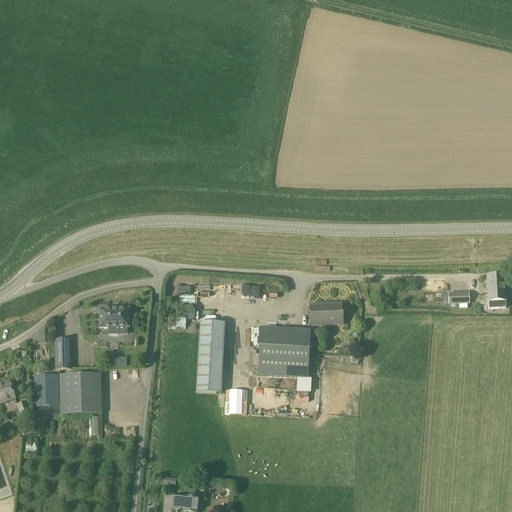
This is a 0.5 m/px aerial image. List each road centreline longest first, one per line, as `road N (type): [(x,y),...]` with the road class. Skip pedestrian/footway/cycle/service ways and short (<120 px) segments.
road 1 (tertiary): [(7,292),(63,251),(133,226),(511,230)]
road 2 (unclassified): [(133,511),(157,281)]
road 3 (track): [(511,47),(310,0)]
road 4 (residential): [(357,279),(159,267)]
road 5 (unknown): [(252,403),(230,380),(237,319),(252,307),(286,304),(307,278)]
road 6 (residential): [(0,347),(86,292),(157,281)]
road 7 (unclassified): [(159,267),(123,259),(7,292)]
